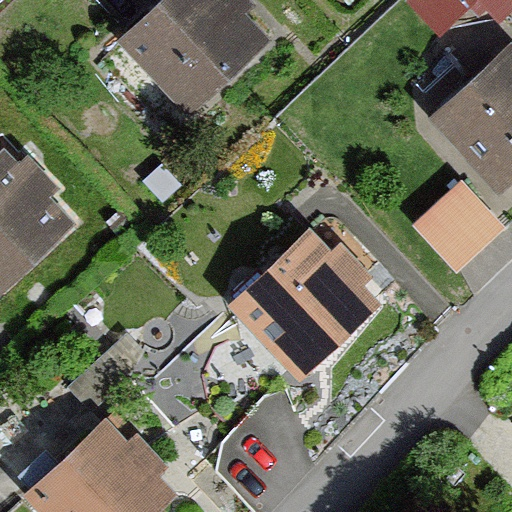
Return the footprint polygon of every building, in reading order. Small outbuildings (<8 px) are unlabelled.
[(149,0),(103,45),(178,121),(257,43),(237,23),(249,11),(237,0),(149,0)] [(471,0),(490,0),(503,12),(511,2),(511,0),(419,0),(447,25),(471,0)] [(511,170),(511,62),(496,45),(410,122),(480,199),(511,170)] [(8,167),(0,158),(0,283),(60,227),(38,203),(50,192),(18,158),(8,167)] [(489,232),(450,190),(404,232),(443,275),(489,232)] [(316,255),(295,231),(211,308),(282,385),(368,307),(351,288),(361,279),(329,243),(316,255)] [(115,444),(91,417),(9,489),(29,511),(140,511),(159,495),(142,476),(154,465),(126,434),(115,444)]
